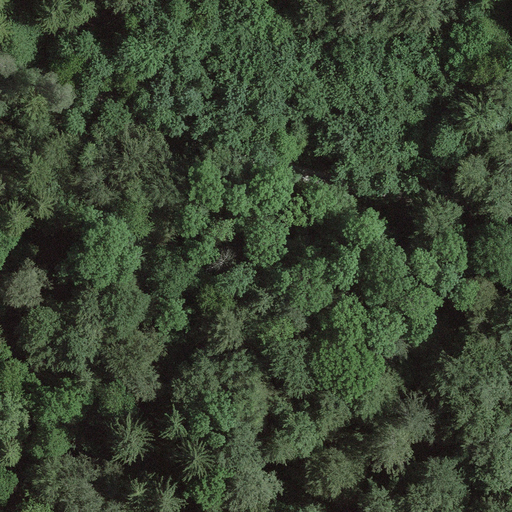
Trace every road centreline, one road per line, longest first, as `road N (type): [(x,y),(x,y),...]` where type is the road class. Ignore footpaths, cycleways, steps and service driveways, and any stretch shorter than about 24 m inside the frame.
road 1 (track): [(0,55),(298,169),(415,195),(511,204)]
road 2 (track): [(0,320),(18,511)]
road 3 (track): [(130,0),(40,47),(0,51)]
